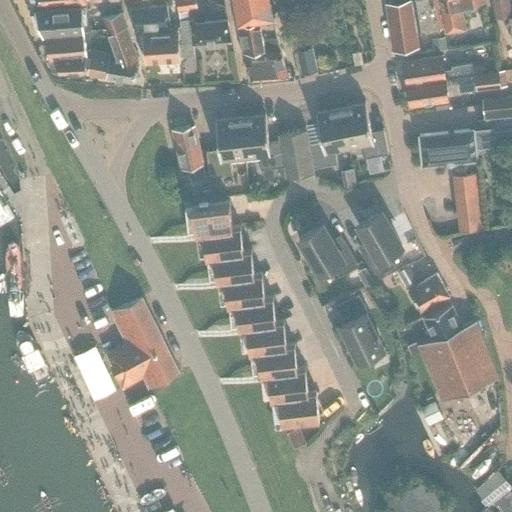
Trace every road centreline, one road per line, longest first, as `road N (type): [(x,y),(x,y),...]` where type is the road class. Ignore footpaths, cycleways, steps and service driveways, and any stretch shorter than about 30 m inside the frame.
road 1 (residential): [(359,407),(277,239),(276,219),(303,189),(346,198),(404,179)]
road 2 (unclassified): [(260,511),(203,372),(112,195)]
road 3 (residential): [(155,107),(246,99),(382,71)]
